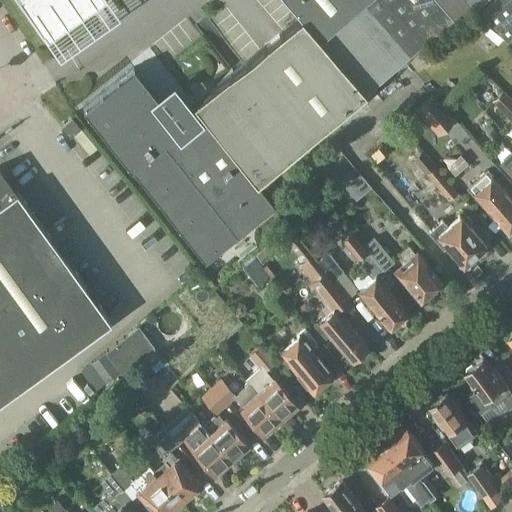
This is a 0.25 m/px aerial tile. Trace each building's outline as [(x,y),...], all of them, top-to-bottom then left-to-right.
[(25,0),(49,32),(92,0),(25,0)] [(95,100),(85,108),(208,260),(239,234),(239,235),(276,205),(258,182),(368,91),(454,16),(439,0),(286,0),(302,18),(194,103),(200,111),(182,126),(134,67),(116,82),(95,100)] [(511,0),(490,0),(481,8),(510,43),(511,41),(511,0)] [(511,98),(504,90),(492,100),(511,121),(511,98)] [(423,118),(438,134),(455,119),(433,93),(412,111),(420,120),(423,118)] [(81,126),(73,117),(62,125),(70,135),(81,126)] [(318,150),(301,164),(307,172),(325,158),(318,150)] [(458,192),(424,151),(414,158),(449,200),(458,192)] [(0,399),(111,319),(0,167),(0,399)] [(511,224),(511,199),(490,175),(492,173),(488,168),(467,186),(472,192),(473,191),(506,229),(508,227),(511,224)] [(444,219),(431,230),(445,246),(449,243),(464,261),(486,242),(461,213),(449,224),(444,219)] [(258,256),(263,263),(290,242),(304,260),(312,253),(292,228),(258,256)] [(387,266),(368,243),(366,244),(370,248),(369,250),(352,230),(343,237),(375,276),(361,288),(391,324),(407,310),(388,286),(395,280),(385,268),(387,266)] [(376,236),(368,243),(387,266),(395,260),(376,236)] [(441,281),(410,243),(401,250),(410,261),(400,269),(422,296),(441,281)] [(318,260),(350,297),(358,290),(328,251),(318,260)] [(257,285),(269,275),(255,258),(243,267),(246,272),(242,275),(249,283),(253,279),(257,285)] [(321,308),(326,313),(315,322),(326,336),(329,333),(350,357),(368,342),(339,307),(350,297),(318,260),(325,269),(312,280),(329,301),(321,308)] [(268,303),(281,319),(292,309),(278,294),(268,303)] [(140,324),(107,349),(124,372),(157,346),(140,324)] [(333,372),(312,346),(318,342),(306,328),(280,350),(291,363),(312,389),(333,372)] [(250,354),(261,367),(248,378),(251,381),(280,416),(297,402),(276,377),(275,378),(265,367),(273,360),(261,345),(250,354)] [(80,370),(96,390),(120,372),(105,351),(80,370)] [(468,370),(465,372),(478,389),(471,394),(483,411),(485,409),(503,396),(511,407),(511,405),(511,389),(494,366),(493,367),(485,357),(475,364),(472,364),(468,367),(468,370)] [(234,397),(231,393),(233,391),(221,377),(212,385),(228,403),(234,397)] [(235,395),(244,405),(243,405),(264,430),(269,426),(273,428),(279,423),(277,419),(280,416),(251,381),(235,395)] [(106,401),(117,413),(139,395),(129,383),(106,401)] [(201,395),(216,412),(228,403),(212,385),(201,395)] [(434,401),(430,404),(457,440),(467,434),(470,438),(478,432),(474,428),(475,428),(448,391),(443,394),(442,393),(433,399),(434,401)] [(216,414),(204,424),(232,456),(249,442),(227,417),(225,419),(220,414),(217,416),(216,414)] [(232,456),(204,424),(198,416),(181,431),(215,471),(232,456)] [(71,421),(58,431),(71,447),(84,436),(71,421)] [(409,427),(389,441),(408,467),(414,476),(433,497),(434,498),(439,493),(427,477),(425,478),(421,473),(435,462),(433,460),(409,427)] [(178,444),(164,428),(154,436),(168,452),(178,444)] [(408,467),(389,441),(369,456),(388,482),(397,475),(413,497),(418,497),(423,503),(430,497),(431,500),(434,498),(433,497),(414,476),(408,467)] [(450,472),(462,463),(446,441),(434,450),(450,472)] [(164,461),(156,468),(160,473),(182,500),(189,494),(189,490),(198,483),(177,458),(171,451),(162,459),(164,461)] [(507,493),(482,460),(466,472),(490,505),(507,493)] [(182,500),(160,473),(156,468),(154,470),(149,465),(131,480),(131,481),(139,490),(157,511),(163,511),(167,509),(171,510),(182,500)] [(119,466),(111,473),(123,488),(131,481),(131,480),(119,466)] [(123,488),(111,473),(101,482),(110,492),(92,508),(96,511),(129,511),(123,505),(131,498),(123,489),(123,488)] [(0,498),(11,490),(0,476),(0,498)] [(338,511),(368,511),(344,480),(325,494),(338,511)] [(380,511),(403,511),(391,494),(376,506),(380,511)] [(56,499),(50,504),(56,511),(59,511),(64,508),(57,499),(56,499)]
